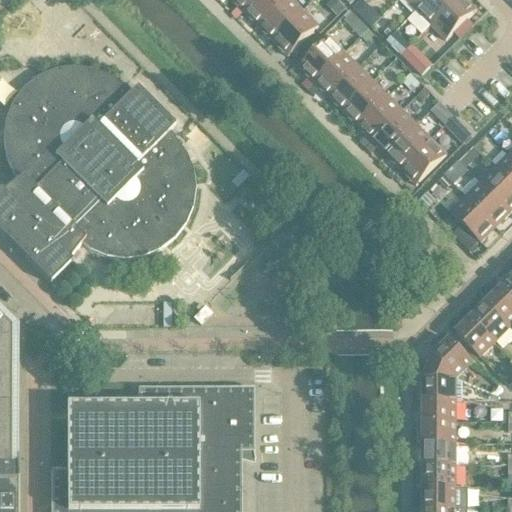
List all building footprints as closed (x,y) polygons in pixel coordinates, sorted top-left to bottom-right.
[(244,15),(259,0),(230,0),(230,1),(244,15)] [(258,30),(288,0),(259,0),(244,15),(258,30)] [(273,44),(303,14),(288,0),(258,30),(273,44)] [(325,8),(337,18),(344,10),(333,0),(325,8)] [(401,0),(416,14),(430,0),(401,0)] [(430,29),(458,0),(430,0),(416,14),(430,29)] [(462,0),(458,0),(430,29),(446,44),(476,14),(462,0)] [(354,14),(371,31),(381,21),(364,5),(354,14)] [(303,14),(273,44),(288,59),(318,30),(303,14)] [(473,28),(468,22),(454,36),(460,42),(473,28)] [(361,25),(354,33),(361,40),(369,33),(361,25)] [(396,35),(386,45),(400,59),(402,58),(410,49),(396,35)] [(315,87),(345,57),(329,42),(299,72),(315,87)] [(410,49),(402,58),(412,68),(422,58),(412,47),(410,49)] [(329,101),(359,71),(345,57),(315,87),(329,101)] [(129,97),(123,91),(124,90),(109,79),(92,72),(74,70),(56,72),(37,79),(23,90),(12,105),(4,121),(2,139),(3,157),(11,176),(16,182),(3,195),(1,192),(0,193),(0,236),(50,287),(73,264),(70,262),(83,249),(88,253),(106,261),(124,263),(143,261),(159,254),(174,242),(186,227),(192,211),(196,192),(194,173),(186,156),(174,141),(174,142),(168,136),(172,132),(134,92),(129,97)] [(343,116),(373,86),(359,71),(329,101),(343,116)] [(411,77),(403,85),(412,94),(420,87),(420,86),(415,80),(411,77)] [(358,130),(388,100),(373,86),(343,116),(358,130)] [(425,92),(418,99),(423,104),(430,97),(430,96),(425,91),(425,92)] [(372,145),(402,115),(388,100),(358,130),(372,145)] [(439,107),(432,114),(438,119),(445,112),(439,107)] [(387,159),(417,129),(402,115),(372,145),(387,159)] [(455,137),(462,130),(454,121),(447,128),(455,137)] [(401,173),(431,144),(417,129),(387,159),(401,173)] [(431,144),(401,173),(416,189),(446,159),(431,144)] [(511,189),(511,160),(509,157),(494,171),(511,189)] [(510,217),(511,215),(511,189),(494,171),(480,186),(510,217)] [(445,179),(439,184),(445,190),(450,184),(445,179)] [(496,231),(510,217),(480,186),(466,200),(496,231)] [(481,246),(496,231),(466,200),(451,215),(481,246)] [(462,229),(452,239),(456,243),(468,255),(478,245),(462,229)] [(312,238),(312,259),(324,259),(324,238),(312,238)] [(511,305),(511,281),(500,293),(511,305)] [(510,332),(511,329),(511,305),(500,293),(485,308),(510,332)] [(495,347),(510,332),(485,308),(471,322),(495,347)] [(0,511),(16,511),(17,334),(0,317),(0,511)] [(481,361),(495,347),(471,322),(456,337),(481,361)] [(433,358),(429,369),(458,382),(474,366),(450,342),(433,358)] [(429,369),(423,383),(423,403),(458,404),(458,405),(462,405),(462,385),(458,383),(458,382),(429,369)] [(67,473),(241,473),(241,459),(253,459),(254,464),(255,464),(254,457),(253,392),(138,392),(138,408),(67,409),(67,473)] [(458,404),(423,403),(423,424),(458,425),(458,405),(458,404)] [(423,433),(417,433),(417,446),(423,446),(458,446),(458,425),(423,424),(423,433)] [(423,447),(418,447),(418,461),(423,461),(423,468),(433,468),(458,468),(458,446),(423,446),(423,447)] [(423,477),(417,477),(417,490),(423,490),(457,490),(458,468),(433,468),(423,468),(423,477)] [(502,483),(502,490),(511,489),(511,468),(510,468),(510,479),(509,479),(509,482),(502,483)] [(50,511),(240,511),(241,473),(67,473),(51,473),(50,511)] [(508,503),(510,503),(510,511),(511,511),(511,489),(502,490),(502,491),(508,491),(508,503)] [(457,490),(423,490),(423,511),(457,511),(468,511),(468,491),(458,491),(457,490)]
